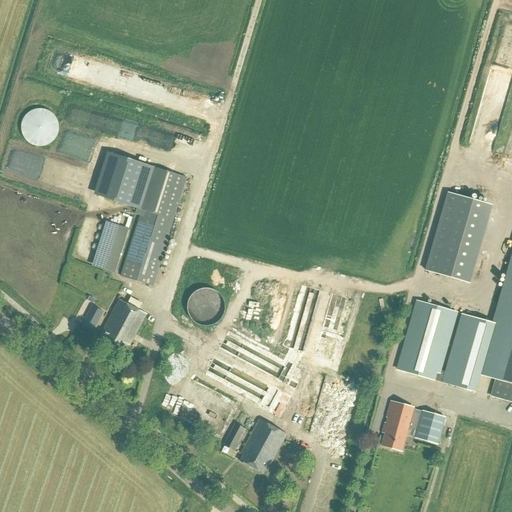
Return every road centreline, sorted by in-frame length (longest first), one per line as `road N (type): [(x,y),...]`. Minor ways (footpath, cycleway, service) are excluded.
road 1 (tertiary): [(224,511),(0,320)]
road 2 (track): [(452,150),(495,0)]
road 3 (track): [(216,144),(259,0)]
road 4 (unknown): [(497,214),(475,287),(414,281)]
